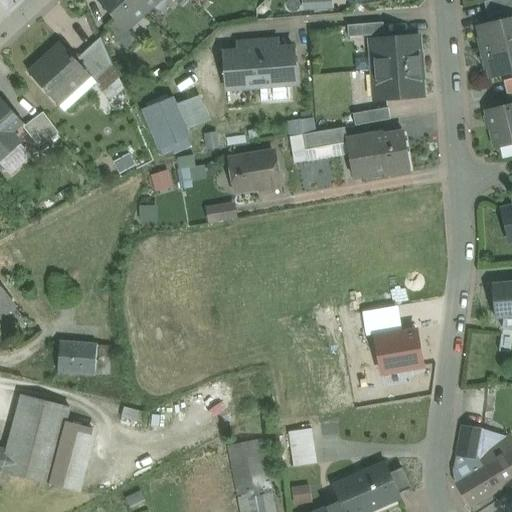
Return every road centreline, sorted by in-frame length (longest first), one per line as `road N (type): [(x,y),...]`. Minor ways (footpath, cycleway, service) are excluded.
road 1 (unclassified): [(462,185),(464,260),(434,475),(452,511)]
road 2 (unclassified): [(442,0),(462,185)]
